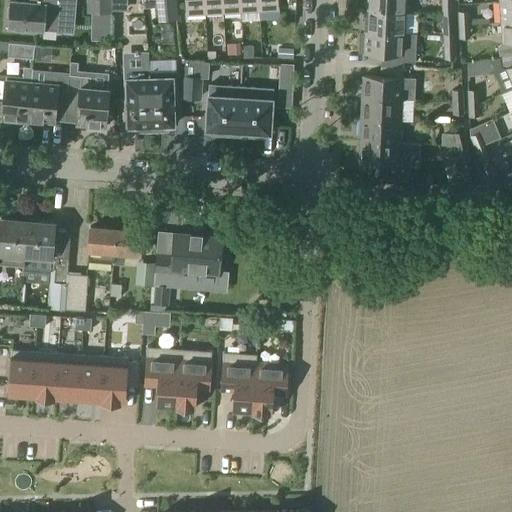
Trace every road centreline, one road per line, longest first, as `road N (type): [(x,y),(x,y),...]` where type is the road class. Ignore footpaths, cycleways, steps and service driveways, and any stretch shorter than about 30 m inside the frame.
road 1 (residential): [(312,186),(303,448),(123,434)]
road 2 (residential): [(312,186),(0,168)]
road 3 (residential): [(312,186),(418,196),(511,186)]
road 4 (residential): [(312,186),(317,0)]
road 5 (residential): [(123,434),(0,426)]
